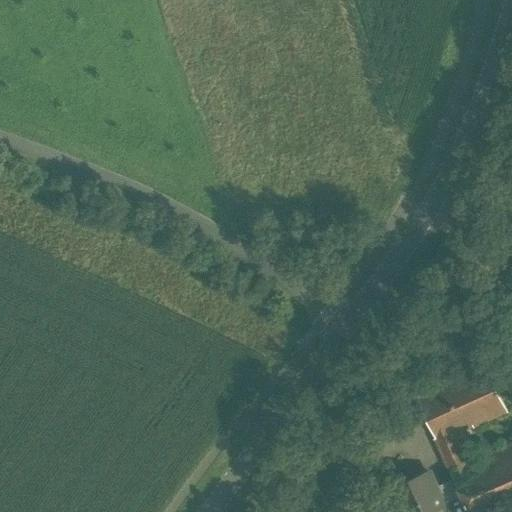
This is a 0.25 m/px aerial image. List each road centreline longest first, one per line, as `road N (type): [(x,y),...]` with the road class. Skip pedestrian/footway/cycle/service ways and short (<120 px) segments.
road 1 (unclassified): [(0,141),(180,218),(348,325)]
road 2 (tertiary): [(511,12),(454,169),(348,325)]
road 3 (tertiary): [(348,325),(210,511)]
